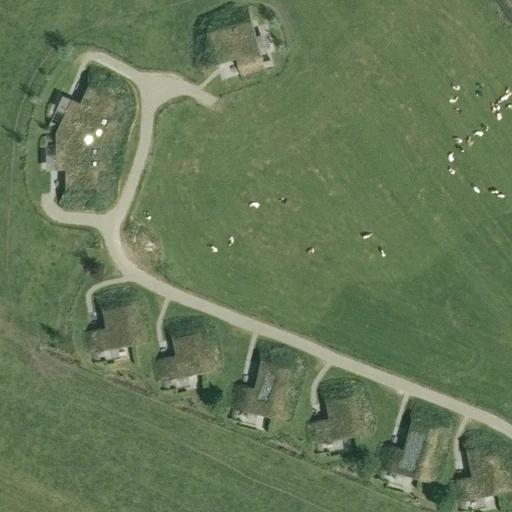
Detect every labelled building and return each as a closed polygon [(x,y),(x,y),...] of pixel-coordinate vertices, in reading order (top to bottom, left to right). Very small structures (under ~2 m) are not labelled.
[(218,66),(232,62),(230,56),(232,55),(234,55),(241,78),(266,70),(249,9),(223,16),(227,30),(209,35),(218,66)] [(107,175),(111,149),(124,125),(111,119),(120,102),(92,87),(85,100),(90,103),(89,105),(88,107),(67,96),(55,119),(49,138),(44,164),(68,168),(67,171),(67,173),(61,172),(59,186),(90,191),(93,172),(107,175)] [(95,295),(97,301),(99,306),(100,308),(102,311),(105,324),(109,324),(110,326),(110,328),(87,332),(91,353),(146,343),(149,336),(142,296),(134,290),(95,295)] [(165,323),(167,329),(168,332),(169,335),(172,339),(175,352),(179,351),(180,353),(180,355),(157,359),(161,381),(216,371),(220,365),(214,328),(207,320),(198,318),(165,323)] [(257,345),(259,349),(259,352),(259,356),(261,360),(255,385),(260,386),(259,388),(259,390),(236,385),(230,409),(285,421),(291,417),(306,368),(300,356),(261,342),(257,345)] [(318,388),(319,392),(321,396),(322,397),(326,402),(328,415),(332,415),(333,417),(333,419),(310,423),(314,444),(369,435),(373,428),(372,422),(364,385),(351,381),(324,385),(318,388)] [(408,406),(410,411),(410,415),(411,422),(404,446),(409,447),(408,449),(408,451),(385,445),(378,469),(432,484),(439,478),(455,428),(452,417),(411,402),(408,406)] [(465,431),(461,442),(464,447),(467,451),(471,473),(475,472),(476,474),(476,476),(453,480),(457,502),(511,492),(511,461),(510,446),(471,428),(465,431)] [(480,509),(498,507),(497,496),(478,498),(480,509)]
